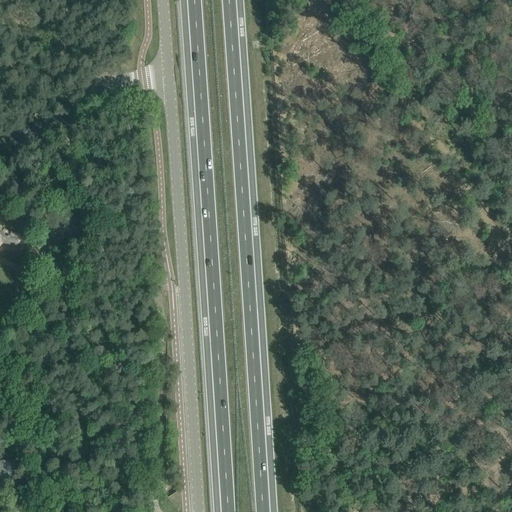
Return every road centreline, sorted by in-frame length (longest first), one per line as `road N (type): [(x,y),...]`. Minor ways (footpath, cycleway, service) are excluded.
road 1 (trunk): [(264,511),(228,0)]
road 2 (trunk): [(195,0),(225,511)]
road 3 (tertiary): [(198,511),(169,73)]
road 4 (unclassified): [(0,145),(46,125),(107,82),(169,73)]
